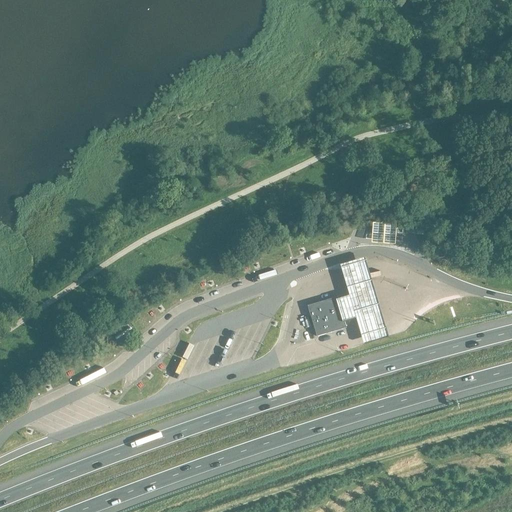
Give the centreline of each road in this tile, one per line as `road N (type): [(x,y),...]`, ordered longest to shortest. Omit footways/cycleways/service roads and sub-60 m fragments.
road 1 (motorway): [(511,331),(272,400),(0,501)]
road 2 (motorway): [(76,511),(214,460),(511,370)]
road 3 (track): [(226,511),(511,423)]
